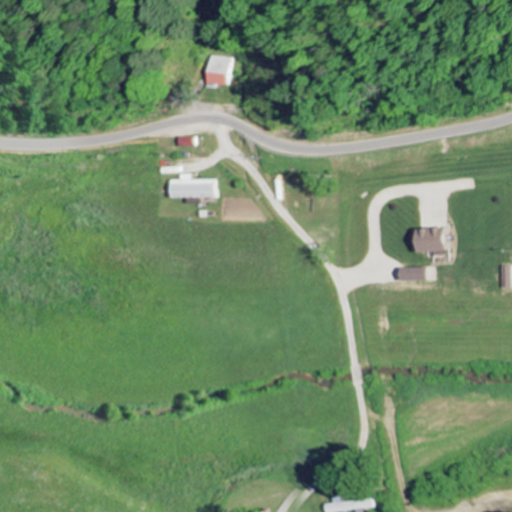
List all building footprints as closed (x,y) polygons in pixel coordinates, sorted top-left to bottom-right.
[(229,86),(230,57),(209,56),(208,85),(229,86)] [(171,200),(215,199),(215,180),(191,180),(191,174),(180,175),(180,180),(171,181),(171,200)] [(449,253),(449,230),(419,231),(420,254),(449,253)] [(430,269),(403,269),(403,282),(430,282),(430,269)] [(325,511),(369,509),(368,499),(340,501),(340,497),(332,497),(332,503),(325,504),(325,511)]
